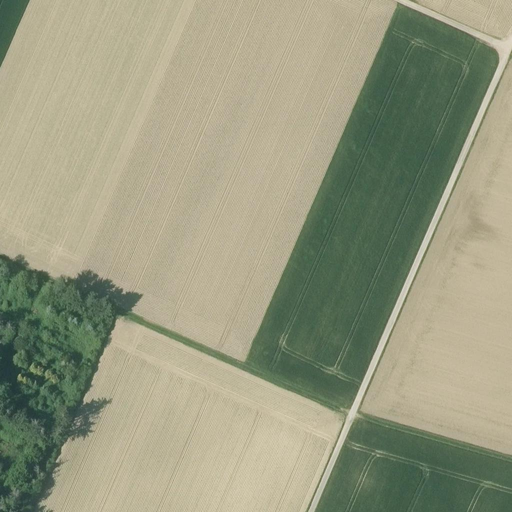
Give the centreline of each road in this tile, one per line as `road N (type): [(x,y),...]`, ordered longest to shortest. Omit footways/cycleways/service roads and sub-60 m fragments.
road 1 (track): [(0,261),(353,417),(511,462)]
road 2 (track): [(511,44),(313,511)]
road 3 (track): [(509,49),(397,0)]
